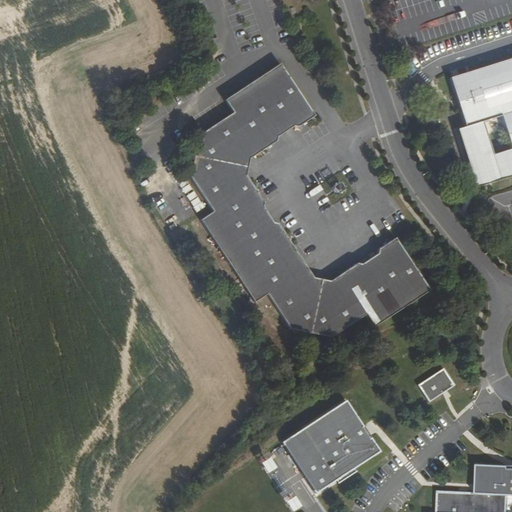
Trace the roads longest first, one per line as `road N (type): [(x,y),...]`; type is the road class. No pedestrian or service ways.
road 1 (unclassified): [(352,0),(407,168),(508,304)]
road 2 (unclassified): [(500,383),(401,463),(361,511)]
